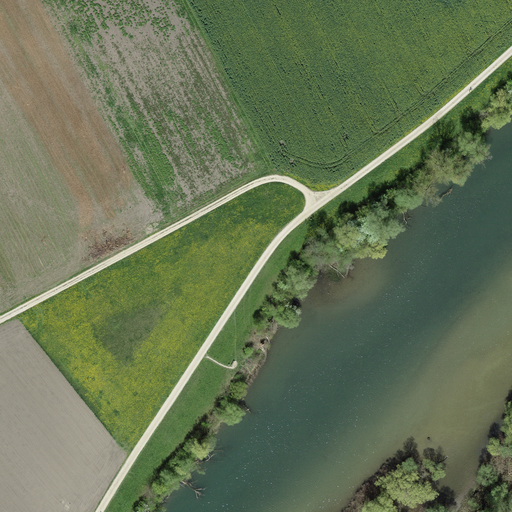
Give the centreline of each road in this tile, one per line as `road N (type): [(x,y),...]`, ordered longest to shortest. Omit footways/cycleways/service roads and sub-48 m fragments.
road 1 (track): [(101,511),(264,258),(321,204)]
road 2 (track): [(0,321),(261,182),(283,181),(321,204)]
road 3 (track): [(321,204),(511,50)]
